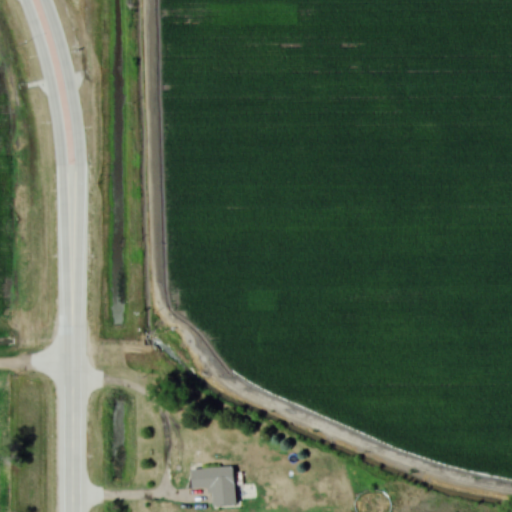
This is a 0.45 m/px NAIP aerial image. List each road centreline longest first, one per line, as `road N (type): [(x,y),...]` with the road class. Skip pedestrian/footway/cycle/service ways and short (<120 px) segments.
road 1 (tertiary): [(71,511),(70,201)]
road 2 (tertiary): [(25,0),(70,201)]
road 3 (tertiary): [(70,201),(77,142),(45,0)]
